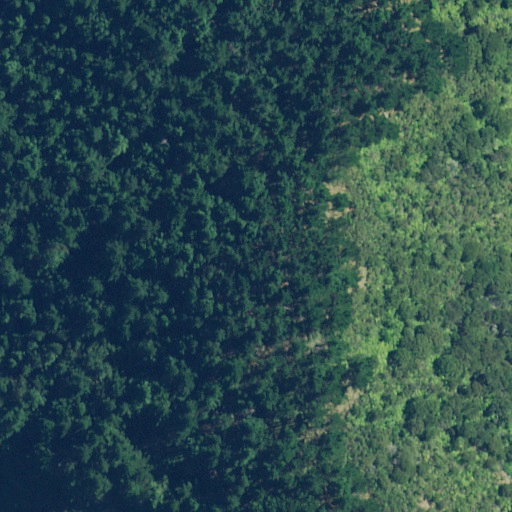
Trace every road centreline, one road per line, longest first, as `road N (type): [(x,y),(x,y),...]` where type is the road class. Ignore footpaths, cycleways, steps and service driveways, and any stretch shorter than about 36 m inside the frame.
road 1 (track): [(233,0),(164,144),(43,229),(37,278),(73,363),(153,466),(232,417),(299,421)]
road 2 (track): [(299,421),(309,170),(381,0)]
